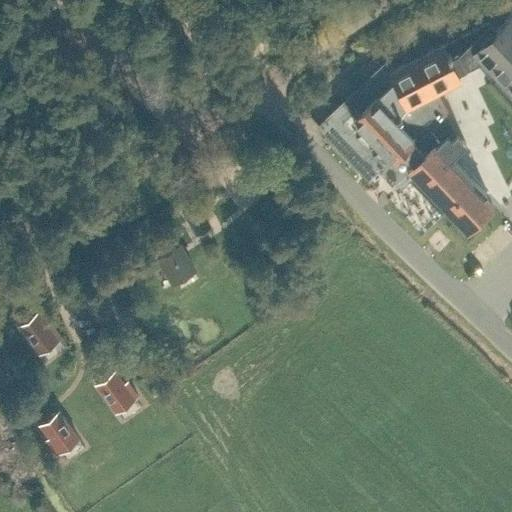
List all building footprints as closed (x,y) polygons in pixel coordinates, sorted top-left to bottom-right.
[(382,63),(318,124),(368,177),(377,168),(393,184),(398,189),(413,174),(466,229),(491,205),(449,161),(453,157),(451,155),(464,143),(455,133),(450,138),(446,133),(458,126),(438,91),(458,80),(457,76),(484,63),(511,91),(511,20),(508,16),(494,30),(485,21),(390,71),(382,63)] [(204,210),(187,220),(196,235),(212,224),(204,210)] [(181,240),(155,255),(171,282),(197,266),(181,240)] [(113,322),(124,314),(115,301),(104,309),(113,322)] [(37,309),(18,323),(39,351),(61,335),(50,321),(47,323),(37,309)] [(114,368),(95,382),(115,410),(137,394),(127,379),(124,382),(114,368)] [(78,436),(58,408),(39,422),(49,436),(46,438),(56,453),(78,436)]
